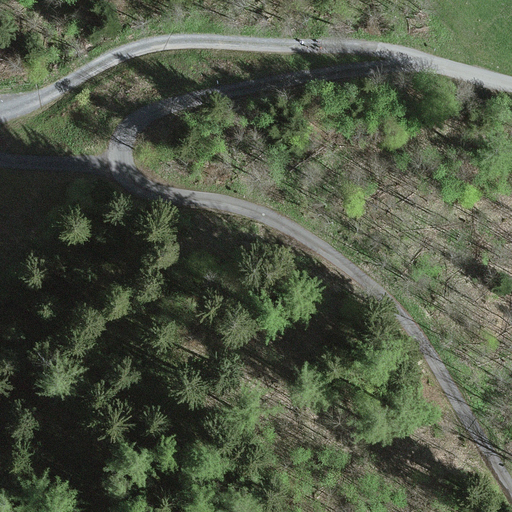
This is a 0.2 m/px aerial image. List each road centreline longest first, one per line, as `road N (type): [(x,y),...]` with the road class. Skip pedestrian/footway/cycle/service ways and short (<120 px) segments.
road 1 (unclassified): [(511,83),(426,59),(187,97),(134,115),(119,149),(134,181),(260,211),(362,277),(444,378),(511,492)]
road 2 (track): [(0,112),(131,53),(178,41),(426,59)]
road 3 (track): [(0,164),(33,173),(122,165)]
